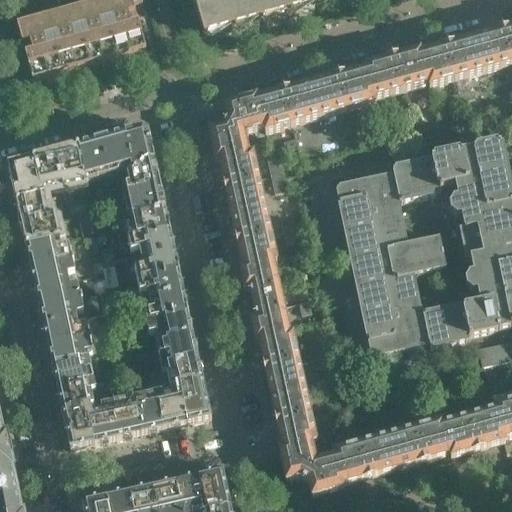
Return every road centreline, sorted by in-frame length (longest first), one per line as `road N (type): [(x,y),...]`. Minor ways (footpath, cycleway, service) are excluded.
road 1 (residential): [(237,450),(178,186),(194,162),(179,93)]
road 2 (residential): [(179,93),(511,6)]
road 3 (residential): [(49,491),(0,274)]
road 4 (residential): [(49,491),(237,450)]
road 5 (residential): [(0,148),(179,93)]
